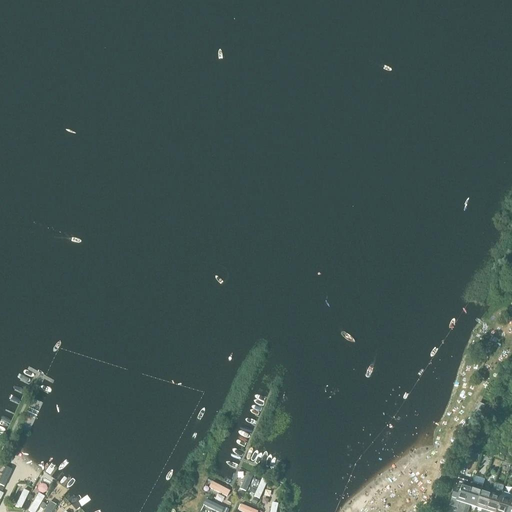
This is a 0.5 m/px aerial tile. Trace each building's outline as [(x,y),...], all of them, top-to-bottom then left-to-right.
[(472,414),(479,417),(484,406),(477,403),(472,414)] [(0,483),(5,486),(13,469),(7,466),(0,480),(0,483)] [(247,472),(241,487),(247,490),(253,474),(247,472)] [(476,508),(481,492),(485,481),(475,477),(473,483),(472,483),(462,511),(468,511),(470,506),(476,508)] [(254,497),(259,499),(267,482),(262,479),(254,497)] [(449,507),(457,510),(456,511),(462,511),(472,483),(458,479),(449,507)] [(496,511),(503,493),(505,487),(495,484),(491,495),(485,511),(496,511)] [(27,499),(31,492),(25,489),(17,505),(22,508),(27,499)] [(485,511),(491,495),(481,492),(476,508),(482,510),(481,511),(485,511)] [(32,511),(36,511),(46,496),(40,493),(30,510),(32,511)] [(506,511),(511,496),(511,495),(503,493),(496,511),(506,511)] [(223,511),(224,511),(225,509),(224,508),(206,499),(203,505),(215,511),(223,511)] [(53,511),(58,505),(51,501),(44,511),(53,511)] [(278,511),(280,503),(274,502),(271,511),(278,511)]
